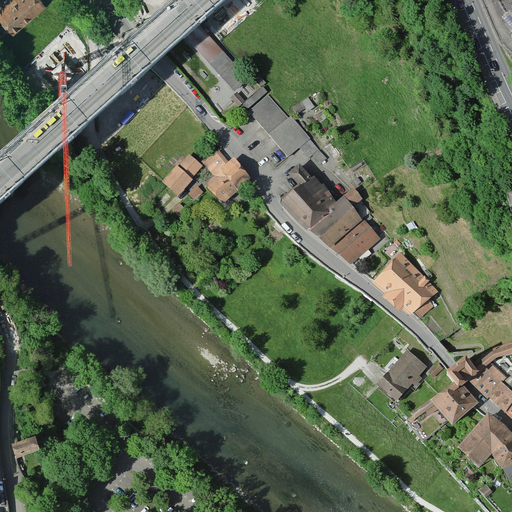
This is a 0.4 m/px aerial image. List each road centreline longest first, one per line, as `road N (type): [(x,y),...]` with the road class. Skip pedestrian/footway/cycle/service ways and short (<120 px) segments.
road 1 (residential): [(147,48),(280,214),(447,360)]
road 2 (unclassified): [(0,307),(11,333),(5,431),(16,511)]
road 3 (unclassified): [(147,48),(0,181)]
